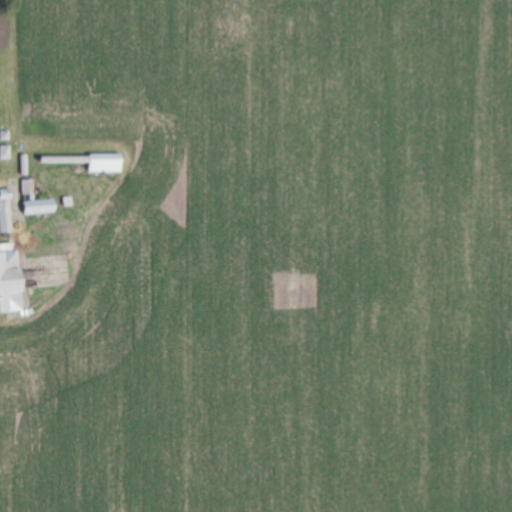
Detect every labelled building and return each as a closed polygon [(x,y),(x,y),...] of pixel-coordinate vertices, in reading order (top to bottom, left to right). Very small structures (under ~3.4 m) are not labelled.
[(121,171),(121,153),(88,153),(88,171),(121,171)] [(29,179),(24,178),(21,190),(27,191),(29,179)] [(0,231),(11,232),(11,189),(0,188),(0,231)] [(55,198),(24,198),(24,212),(55,212),(55,198)] [(0,311),(23,309),(18,249),(0,250),(0,311)]
